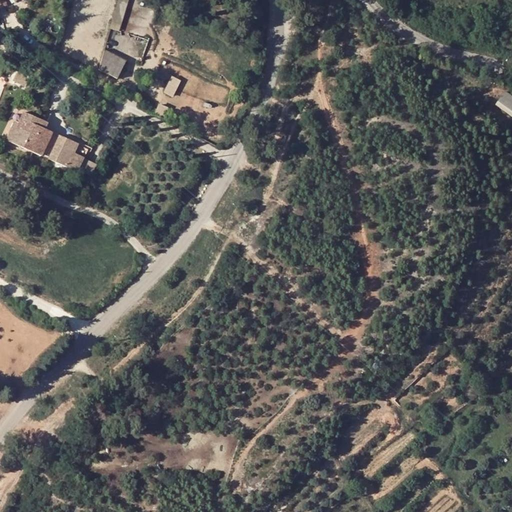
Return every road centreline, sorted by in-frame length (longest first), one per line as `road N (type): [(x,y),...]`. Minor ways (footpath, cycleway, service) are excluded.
road 1 (unclassified): [(0,440),(16,412),(177,253),(224,185),(264,92),(279,0)]
road 2 (unknown): [(164,266),(94,203),(0,157)]
road 3 (unclassified): [(373,0),(409,29),(511,71)]
